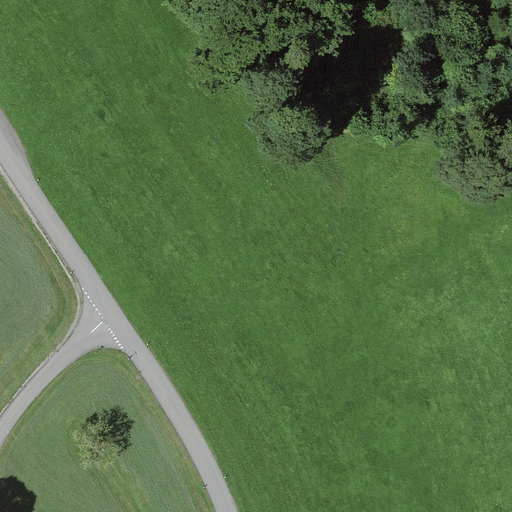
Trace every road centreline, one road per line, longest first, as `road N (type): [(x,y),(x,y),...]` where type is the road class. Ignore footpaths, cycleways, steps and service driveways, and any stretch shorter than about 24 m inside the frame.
road 1 (unclassified): [(226,511),(193,438),(111,315)]
road 2 (unclassified): [(0,151),(111,315)]
road 3 (track): [(111,315),(0,432)]
